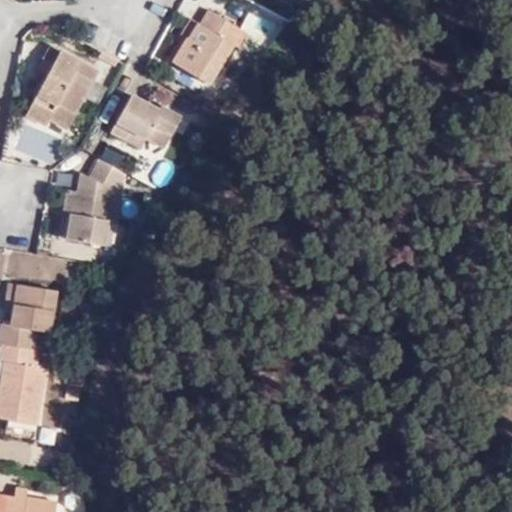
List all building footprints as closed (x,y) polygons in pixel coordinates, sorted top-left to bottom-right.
[(262,44),(279,20),(255,3),(238,28),(262,44)] [(210,76),(240,24),(208,4),(191,34),(185,32),(173,55),(210,76)] [(51,40),(43,57),(57,64),(52,73),(32,115),(48,121),(52,115),(72,123),(102,66),(51,40)] [(57,64),(43,57),(38,66),(52,73),(57,64)] [(221,98),(231,81),(222,75),(212,93),(221,98)] [(114,139),(130,147),(137,135),(149,141),(166,152),(184,118),(166,107),(160,115),(134,102),(114,139)] [(137,135),(130,147),(141,153),(149,141),(137,135)] [(129,152),(109,142),(102,156),(122,167),(129,152)] [(119,186),(128,170),(122,167),(98,154),(88,171),(81,169),(77,190),(63,188),(60,208),(74,210),(72,237),(107,242),(112,218),(117,218),(125,189),(119,186)] [(55,236),(72,237),(74,210),(60,208),(55,236)] [(18,310),(22,283),(12,282),(8,309),(18,310)] [(2,345),(39,351),(42,332),(53,333),(60,291),(22,283),(18,310),(15,327),(5,327),(2,345)] [(43,370),(45,352),(39,351),(2,345),(0,357),(0,362),(8,365),(7,376),(0,418),(40,425),(50,372),(43,370)] [(19,492),(17,500),(26,502),(29,493),(19,492)] [(0,511),(54,511),(55,507),(26,502),(17,500),(16,506),(0,503),(0,511)]
